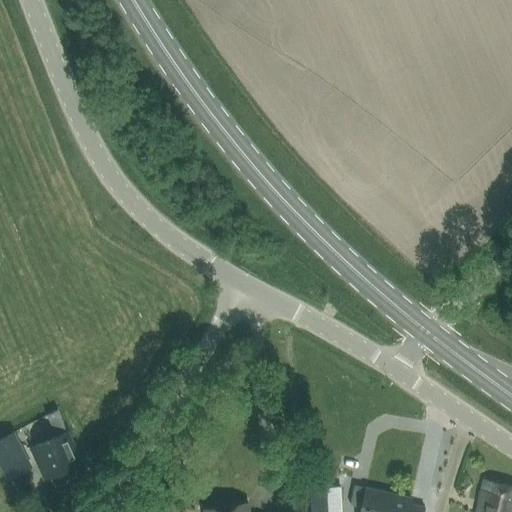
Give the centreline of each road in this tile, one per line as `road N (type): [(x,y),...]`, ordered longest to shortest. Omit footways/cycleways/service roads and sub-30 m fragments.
road 1 (primary): [(426,333),(243,158),(131,0)]
road 2 (unclassified): [(242,284),(154,226),(105,171),(29,0)]
road 3 (unclassified): [(218,327),(112,511)]
road 4 (unclassified): [(396,371),(242,284)]
road 5 (unclassified): [(511,450),(396,371)]
